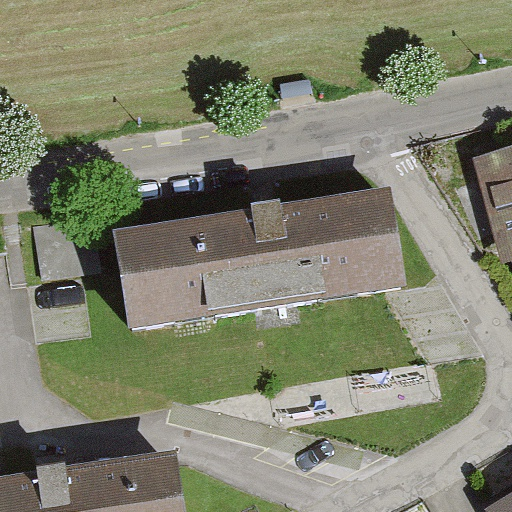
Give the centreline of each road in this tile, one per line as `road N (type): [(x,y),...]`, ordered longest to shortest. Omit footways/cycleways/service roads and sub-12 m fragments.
road 1 (unclassified): [(369,129),(508,377),(497,426),(480,444),(354,511)]
road 2 (unclassified): [(369,129),(0,185)]
road 3 (unclassified): [(511,98),(369,129)]
